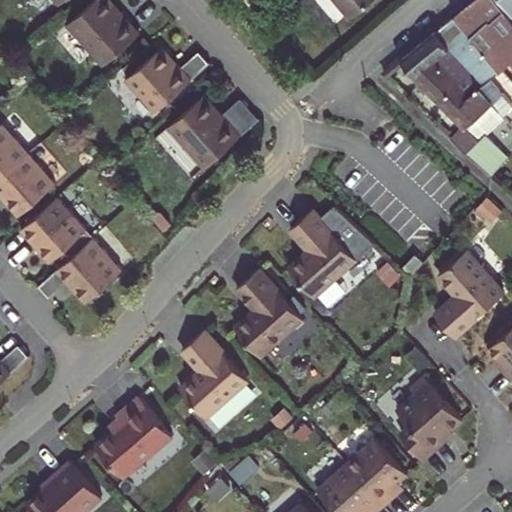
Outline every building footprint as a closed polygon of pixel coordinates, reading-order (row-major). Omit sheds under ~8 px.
[(101,66),(139,33),(120,12),(117,14),(104,0),(94,0),(65,25),(101,66)] [(333,0),(315,0),(335,23),(345,15),(333,0)] [(337,0),(351,16),(370,0),(337,0)] [(511,22),(493,0),(472,0),(453,16),(500,71),(503,68),(511,61),(511,22)] [(511,0),(499,0),(511,15),(511,0)] [(453,16),(401,58),(417,74),(449,47),(486,84),(481,89),(494,104),(504,95),(490,80),(500,71),(453,16)] [(157,110),(195,78),(184,66),(181,68),(163,47),(128,78),(157,110)] [(449,47),(417,74),(424,82),(421,86),(426,92),(430,88),(465,126),(453,138),(491,174),(508,156),(485,135),(506,117),(494,104),(481,89),(486,84),(449,47)] [(203,49),(184,66),(195,78),(214,61),(203,49)] [(206,167),(244,134),(225,112),(222,115),(205,95),(170,125),(206,167)] [(244,96),(225,112),(244,134),(263,117),(244,96)] [(0,176),(30,150),(4,120),(0,124),(0,176)] [(440,122),(438,124),(449,135),(452,132),(440,122)] [(56,181),(30,150),(0,176),(0,192),(1,193),(4,191),(21,211),(56,181)] [(59,194),(21,227),(31,239),(35,236),(53,257),(88,227),(59,194)] [(311,248),(290,266),(315,294),(358,256),(314,206),(292,226),(311,248)] [(95,235),(57,267),(68,280),(70,277),(89,298),(123,268),(95,235)] [(456,335),(477,316),(505,292),(468,249),(440,274),(458,294),(437,314),(456,335)] [(417,253),(403,267),(411,274),(425,260),(417,253)] [(257,308),(237,325),(262,353),(305,316),(261,266),(239,286),(257,308)] [(68,280),(57,267),(38,284),(49,296),(68,280)] [(504,366),(511,375),(511,325),(490,345),(498,355),(506,364),(504,366)] [(204,371),(184,390),(209,417),(251,379),(207,330),(185,350),(204,371)] [(19,339),(0,355),(0,356),(10,368),(29,351),(19,339)] [(496,357),(504,366),(506,364),(498,355),(496,357)] [(0,377),(10,368),(0,356),(0,377)] [(402,432),(424,457),(446,437),(443,434),(451,426),(463,416),(426,373),(416,383),(421,389),(399,407),(413,423),(402,432)] [(173,437),(142,402),(120,422),(121,423),(126,429),(118,437),(100,453),(125,480),(173,437)] [(126,429),(121,423),(113,431),(118,437),(126,429)] [(451,426),(443,434),(446,437),(454,430),(451,426)] [(349,463),(384,503),(396,493),(391,486),(398,479),(408,471),(379,437),(349,463)] [(371,511),(373,511),(384,503),(349,463),(320,488),(340,511),(360,511),(367,507),(371,511)] [(89,511),(103,500),(71,465),(52,482),(55,486),(46,494),(28,509),(30,511),(89,511)] [(391,486),(396,493),(404,486),(398,479),(391,486)] [(55,486),(52,482),(43,491),(46,494),(55,486)]
